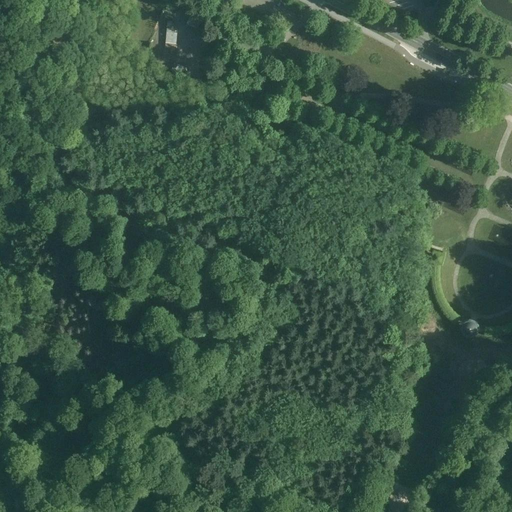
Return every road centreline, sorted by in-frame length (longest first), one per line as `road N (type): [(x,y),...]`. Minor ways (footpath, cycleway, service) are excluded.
road 1 (track): [(186,511),(159,439),(174,356),(168,342),(117,294),(21,176)]
road 2 (primary): [(511,92),(333,0)]
